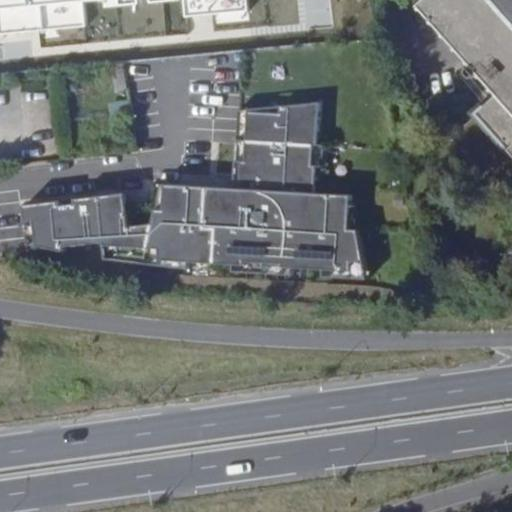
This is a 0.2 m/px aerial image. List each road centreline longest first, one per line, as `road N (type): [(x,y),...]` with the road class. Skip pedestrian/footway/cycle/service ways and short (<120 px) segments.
road 1 (trunk): [(0,498),(511,426)]
road 2 (trunk): [(511,383),(0,453)]
road 3 (trunk): [(511,338),(357,340),(136,328),(0,309)]
